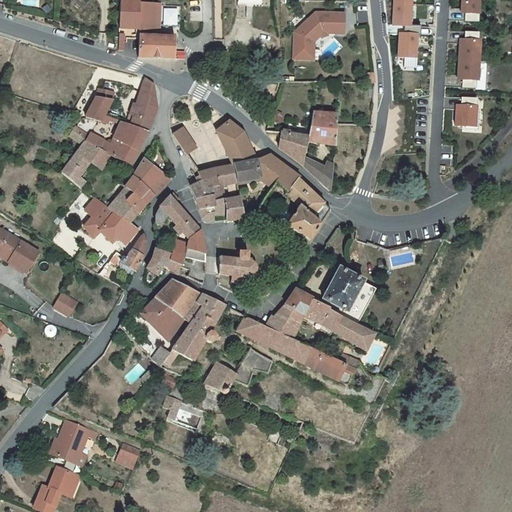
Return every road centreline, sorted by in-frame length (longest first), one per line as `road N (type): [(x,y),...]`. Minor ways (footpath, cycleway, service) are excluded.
road 1 (residential): [(0,461),(99,345),(135,284)]
road 2 (residential): [(348,210),(386,149),(392,93),(381,0)]
road 3 (tertiary): [(168,82),(253,132),(348,210)]
road 4 (residential): [(442,0),(432,181),(441,210)]
road 5 (residential): [(348,210),(255,313),(207,292)]
road 6 (tertiary): [(0,30),(168,82)]
